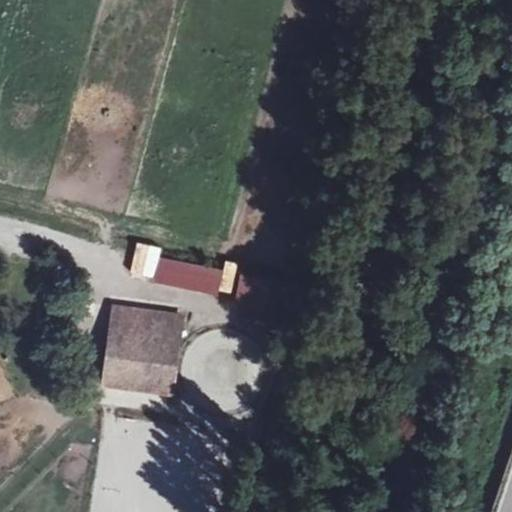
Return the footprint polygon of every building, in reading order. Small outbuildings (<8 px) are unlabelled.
[(216,294),(222,270),(159,256),(161,247),(137,241),(130,275),(216,294)] [(224,261),(220,292),(232,293),(235,262),(224,261)] [(248,326),(274,331),(284,282),(240,274),(234,304),(252,307),(248,326)] [(115,328),(177,332),(178,317),(116,309),(115,328)] [(176,383),(177,332),(115,328),(112,380),(176,383)]
